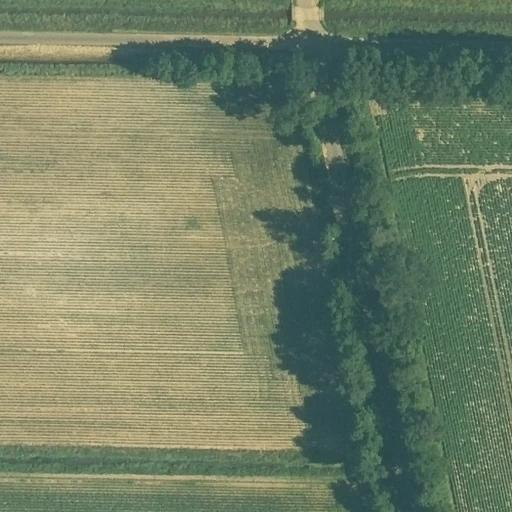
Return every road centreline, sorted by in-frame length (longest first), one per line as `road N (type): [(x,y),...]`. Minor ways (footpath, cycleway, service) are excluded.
road 1 (unclassified): [(407,511),(305,44)]
road 2 (residential): [(0,39),(305,44)]
road 3 (residential): [(305,44),(511,48)]
